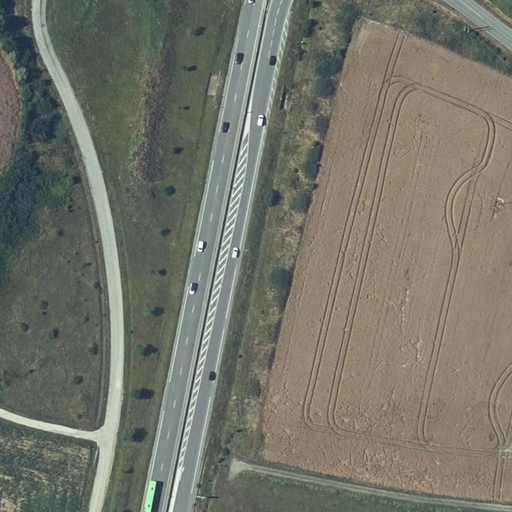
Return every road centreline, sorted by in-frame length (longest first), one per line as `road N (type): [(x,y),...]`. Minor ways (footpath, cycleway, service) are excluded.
road 1 (trunk): [(255,0),(153,511)]
road 2 (trunk): [(180,511),(282,0)]
road 3 (residential): [(38,0),(110,237),(118,343),(110,438)]
road 4 (track): [(233,463),(511,508)]
